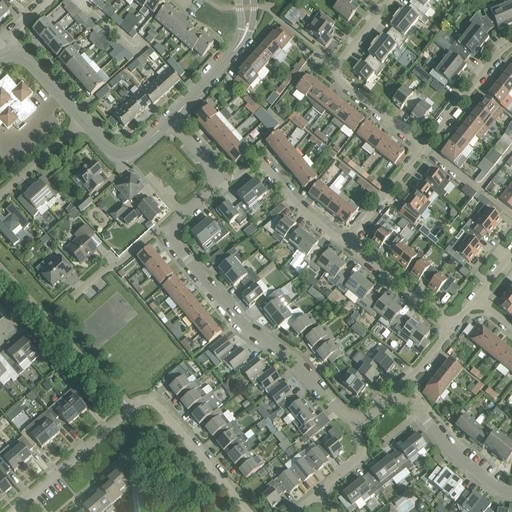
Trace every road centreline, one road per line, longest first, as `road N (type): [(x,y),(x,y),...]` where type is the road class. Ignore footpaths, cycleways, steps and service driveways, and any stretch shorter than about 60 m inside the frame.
road 1 (residential): [(183,214),(174,232),(186,257),(241,322),(297,359),(354,417)]
road 2 (residential): [(423,148),(337,80),(339,65),(392,0)]
road 3 (residential): [(248,511),(163,411),(151,402),(131,409)]
road 4 (residential): [(347,243),(301,209),(266,167),(213,177)]
road 5 (residential): [(14,511),(131,409)]
road 6 (residential): [(423,148),(511,42)]
road 7 (residential): [(453,327),(347,243)]
road 8 (residential): [(420,413),(453,451),(511,494)]
road 9 (residential): [(347,243),(423,148)]
